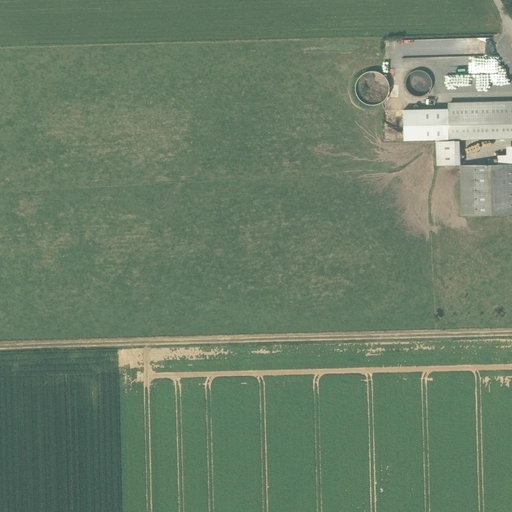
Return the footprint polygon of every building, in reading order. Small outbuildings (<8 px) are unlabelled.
[(485,38),(485,57),(445,57),(445,73),(499,74),(499,57),(494,57),(494,38),(485,38)] [(425,73),(421,71),(416,71),(411,73),(408,76),(405,81),(405,86),(407,91),(410,94),(414,97),(419,98),(424,97),(428,94),(431,90),(432,85),(431,80),(429,76),(425,73)] [(511,102),(449,104),(450,140),(511,138),(511,102)] [(437,166),(460,166),(459,140),(435,141),(437,166)] [(511,164),(460,166),(461,215),(511,213),(511,164)]
